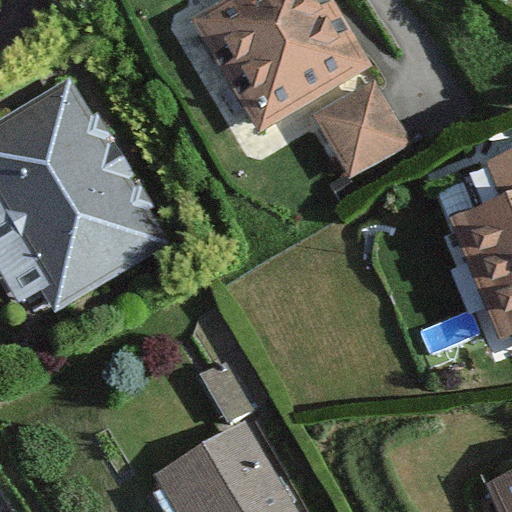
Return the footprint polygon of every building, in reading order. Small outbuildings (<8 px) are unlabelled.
[(320,0),(248,0),(204,27),(264,125),(361,65),(320,0)] [(66,92),(0,132),(0,268),(19,301),(47,284),(62,310),(161,251),(66,92)] [(385,93),(327,123),(356,180),(415,149),(385,93)] [(511,164),(501,169),(511,197),(511,206),(463,226),(507,339),(511,337),(511,164)] [(197,375),(229,427),(252,406),(220,359),(197,375)] [(287,511),(239,432),(166,476),(187,511),(287,511)] [(511,511),(511,479),(493,488),(504,511),(511,511)]
